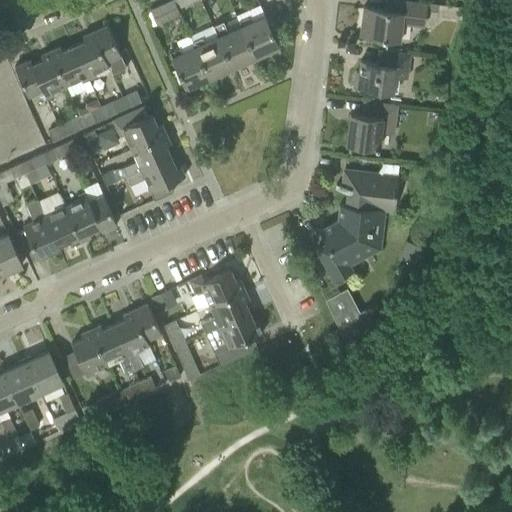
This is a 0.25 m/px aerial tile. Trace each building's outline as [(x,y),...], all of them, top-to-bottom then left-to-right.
[(177,9),(173,0),(170,0),(149,10),(156,25),(179,14),(177,9)] [(173,0),(177,9),(196,0),(173,0)] [(425,3),(404,0),(391,0),(390,10),(362,7),(359,35),(379,37),(399,40),(401,23),(422,26),(425,3)] [(236,22),(238,27),(240,26),(254,57),(278,46),(264,15),(250,21),(248,16),(238,21),(236,22)] [(222,20),(212,25),(231,67),(254,57),(240,26),(238,27),(227,32),(222,20)] [(106,25),(88,33),(103,68),(108,66),(106,61),(120,55),(106,25)] [(212,25),(189,35),(208,78),(231,67),(212,25)] [(84,41),(71,46),(87,80),(95,77),(93,72),(103,68),(88,33),(82,36),(84,41)] [(208,78),(189,35),(175,41),(178,48),(168,52),(184,88),(208,78)] [(59,46),(51,50),(67,85),(80,79),(82,82),(87,80),(71,46),(61,51),(59,46)] [(42,59),(34,63),(50,97),(53,96),(51,92),(67,85),(51,50),(40,55),(42,59)] [(352,87),(392,92),(394,77),(405,78),(408,54),(384,51),(383,63),(360,60),(358,71),(354,71),(352,87)] [(50,97),(34,63),(31,64),(29,59),(14,66),(22,85),(27,97),(42,90),(46,99),(50,97)] [(125,94),(130,106),(141,101),(136,89),(125,94)] [(345,145),(365,147),(376,149),(378,132),(392,134),(395,106),(382,104),(362,101),(360,114),(349,113),(345,145)] [(111,102),(99,107),(103,118),(116,112),(111,102)] [(124,134),(130,149),(165,133),(160,123),(156,125),(151,114),(147,115),(143,106),(112,120),(119,136),(124,134)] [(99,107),(80,115),(85,126),(103,118),(99,107)] [(80,115),(61,123),(67,135),(85,126),(80,115)] [(67,135),(61,123),(46,130),(51,142),(67,135)] [(82,135),(90,154),(102,149),(93,130),(82,135)] [(121,167),(125,176),(170,156),(165,145),(169,143),(165,133),(130,149),(136,161),(121,167)] [(72,139),(62,144),(67,155),(77,150),(72,139)] [(67,155),(62,144),(51,149),(56,160),(67,155)] [(440,166),(442,154),(430,152),(428,164),(440,166)] [(170,156),(125,176),(129,185),(144,179),(149,191),(184,176),(179,165),(175,167),(170,156)] [(30,158),(20,163),(25,173),(35,169),(30,158)] [(25,173),(20,163),(8,168),(0,171),(0,202),(1,205),(12,200),(5,182),(13,179),(25,173)] [(393,211),(397,175),(343,169),(341,185),(335,184),(334,191),(346,192),(345,204),(339,203),(337,220),(318,230),(326,244),(315,250),(332,282),(351,272),(347,266),(380,248),(384,210),(393,211)] [(100,174),(105,186),(115,181),(110,170),(100,174)] [(115,181),(105,186),(110,197),(120,192),(115,181)] [(57,191),(36,200),(57,245),(68,241),(70,245),(80,241),(65,207),(57,191)] [(79,200),(65,207),(80,241),(90,236),(88,231),(98,227),(99,227),(87,201),(88,201),(85,192),(77,196),(79,200)] [(102,195),(88,201),(87,201),(99,227),(98,227),(100,231),(101,231),(116,224),(113,218),(107,206),(102,195)] [(57,245),(36,200),(35,197),(25,202),(33,221),(22,226),(29,241),(37,259),(48,255),(46,250),(57,245)] [(7,233),(0,236),(0,274),(21,265),(7,233)] [(406,240),(397,257),(414,265),(422,248),(406,240)] [(196,310),(209,305),(209,304),(243,289),(239,279),(234,281),(229,269),(203,281),(201,274),(187,280),(194,294),(190,296),(196,310)] [(199,323),(204,332),(248,312),(243,301),(248,299),(243,289),(209,304),(209,305),(214,316),(199,323)] [(168,290),(151,297),(157,312),(174,304),(168,290)] [(346,291),(325,302),(331,314),(346,345),(367,328),(346,291)] [(147,303),(132,310),(146,340),(160,334),(147,303)] [(124,319),(113,324),(129,359),(129,358),(135,356),(133,352),(148,345),(146,340),(132,310),(122,314),(124,319)] [(248,312),(204,332),(213,353),(263,331),(258,321),(253,323),(248,312)] [(100,324),(90,328),(106,364),(118,359),(124,373),(134,369),(129,358),(129,359),(113,324),(102,329),(100,324)] [(106,364),(90,328),(80,333),(82,337),(70,343),(79,361),(86,378),(93,375),(91,371),(106,364)] [(167,335),(173,346),(183,341),(178,330),(167,335)] [(183,341),(173,346),(188,379),(198,374),(183,341)] [(47,350),(25,360),(39,392),(62,381),(47,350)] [(25,360),(3,370),(17,402),(39,392),(25,360)] [(165,371),(169,381),(180,377),(175,366),(165,371)] [(3,370),(0,371),(0,409),(17,402),(3,370)] [(150,377),(139,382),(144,392),(155,387),(150,377)] [(139,382),(118,391),(123,402),(144,392),(139,382)] [(123,402),(118,391),(96,401),(101,411),(123,402)] [(58,397),(65,412),(74,409),(67,393),(58,397)] [(22,413),(30,429),(38,425),(30,409),(22,413)] [(9,418),(0,422),(7,438),(16,434),(9,418)]
